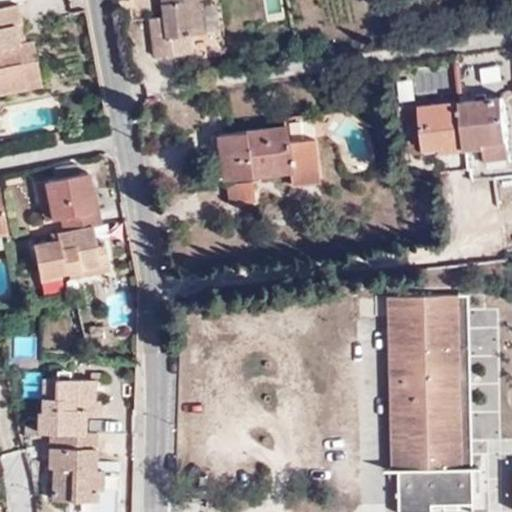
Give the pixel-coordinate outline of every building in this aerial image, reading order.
[(157,55),(172,53),(169,37),(191,33),(206,30),(199,0),(163,0),(166,13),(150,17),(157,55)] [(280,0),(239,0),(241,19),(282,16),(280,0)] [(0,27),(23,23),(19,4),(0,7),(0,27)] [(169,37),(172,53),(193,48),(191,33),(169,37)] [(0,94),(27,89),(25,83),(41,80),(33,40),(1,46),(2,52),(0,52),(0,94)] [(337,52),(335,43),(324,45),(325,53),(337,52)] [(413,62),(403,63),(403,71),(413,70),(413,62)] [(348,82),(347,72),(324,75),(325,86),(348,82)] [(25,83),(27,89),(42,86),(41,80),(25,83)] [(461,100),(466,148),(484,146),(487,146),(487,140),(508,138),(504,95),(461,100)] [(446,150),(466,148),(461,100),(420,104),(424,147),(445,145),(446,150)] [(217,133),(219,159),(229,158),(230,175),(251,172),(251,165),(271,163),(272,170),(292,167),(295,184),(321,180),(314,138),(289,142),(286,123),(217,133)] [(510,160),(508,138),(487,140),(487,146),(484,146),(486,163),(510,160)] [(229,158),(219,159),(221,175),(230,175),(229,158)] [(251,172),(272,170),(271,163),(251,165),(251,172)] [(93,229),(100,227),(97,210),(88,212),(85,197),(91,196),(87,175),(78,176),(76,166),(54,170),(56,180),(35,185),(39,204),(48,203),(52,220),(61,219),(64,234),(93,229)] [(256,201),(252,179),(228,182),(230,205),(256,201)] [(88,212),(97,210),(94,195),(91,196),(85,197),(88,212)] [(42,222),(52,220),(48,203),(39,204),(42,222)] [(96,242),(93,229),(64,234),(49,237),(50,243),(32,247),(38,281),(58,278),(57,275),(67,272),(107,264),(102,242),(96,242)] [(108,272),(107,264),(67,272),(68,280),(108,272)] [(469,292),(458,293),(460,393),(470,394),(469,292)] [(460,393),(458,293),(388,295),(388,326),(395,326),(395,365),(389,365),(390,468),(395,468),(397,511),(430,511),(430,504),(472,502),(470,394),(460,393)] [(15,335),(12,356),(34,358),(36,337),(15,335)] [(36,431),(50,431),(84,433),(86,404),(94,404),(95,379),(43,379),(42,410),(37,410),(36,431)] [(84,433),(50,431),(48,466),(53,466),(51,497),(65,498),(96,499),(97,490),(102,490),(102,488),(103,469),(94,469),(97,433),(84,433)] [(96,499),(65,498),(64,506),(107,507),(109,487),(102,488),(102,490),(97,490),(96,499)]
